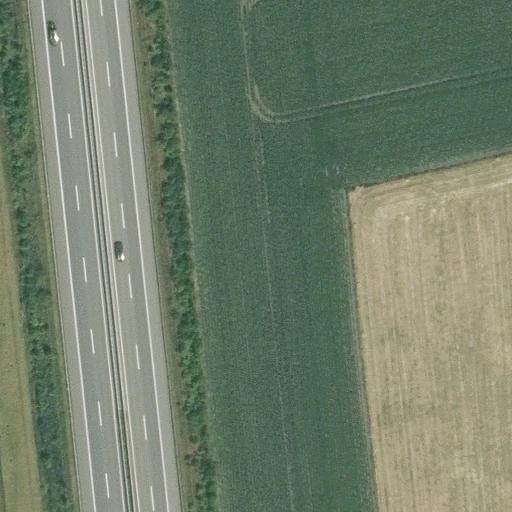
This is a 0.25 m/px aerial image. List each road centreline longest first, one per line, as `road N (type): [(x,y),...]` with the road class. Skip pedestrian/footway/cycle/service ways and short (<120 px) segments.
road 1 (motorway): [(54,0),(107,511)]
road 2 (motorway): [(149,511),(97,0)]
